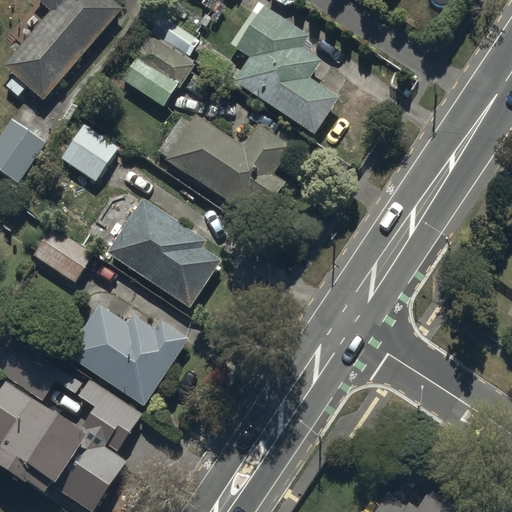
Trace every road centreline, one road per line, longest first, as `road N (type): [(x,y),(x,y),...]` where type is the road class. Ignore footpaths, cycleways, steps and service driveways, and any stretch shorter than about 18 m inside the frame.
road 1 (tertiary): [(511,72),(348,318)]
road 2 (tertiary): [(348,318),(219,511)]
road 3 (tertiary): [(348,318),(511,434)]
